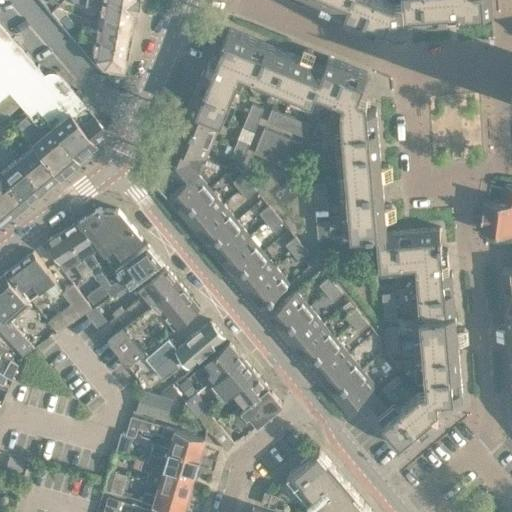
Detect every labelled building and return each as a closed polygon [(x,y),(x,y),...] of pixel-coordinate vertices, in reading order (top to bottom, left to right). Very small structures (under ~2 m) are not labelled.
[(122,67),(136,0),(102,0),(89,60),(122,67)] [(346,10),(350,0),(321,0),(322,0),(319,7),(321,11),(325,13),(330,11),(333,5),(345,10),(346,10)] [(394,2),(388,0),(350,0),(346,10),(345,10),(341,19),(381,36),(389,15),(396,18),(403,17),(404,26),(425,24),(423,0),(401,0),(402,2),(394,2)] [(423,0),(425,24),(447,22),(446,13),(455,13),(456,22),(469,20),(469,16),(492,14),(490,0),(423,0)] [(19,103),(26,110),(29,114),(36,108),(76,158),(76,157),(94,142),(91,139),(94,137),(97,137),(102,133),(102,130),(104,128),(84,103),(58,73),(56,72),(54,71),(53,70),(50,70),(48,70),(46,70),(44,71),(42,72),(0,24),(0,116),(1,117),(5,113),(6,114),(19,103)] [(209,58),(235,68),(248,35),(228,27),(215,58),(210,56),(209,58)] [(235,68),(240,70),(273,84),(286,51),(248,35),(235,68)] [(312,100),(316,90),(315,89),(324,66),(323,66),(311,60),(313,54),(311,49),(307,47),(302,49),(300,56),(286,51),(273,84),(312,100)] [(341,110),(340,110),(344,152),(379,149),(376,107),(367,108),(366,99),(357,95),(367,72),(327,56),(323,66),(324,66),(315,89),(316,90),(342,101),(340,105),(341,110)] [(209,58),(205,67),(236,79),(240,70),(235,68),(209,58)] [(203,66),(187,105),(220,118),(236,79),(205,67),(203,66)] [(251,102),(248,110),(260,115),(263,107),(251,102)] [(213,137),(220,118),(187,105),(180,123),(213,137)] [(266,120),(274,123),(279,110),(271,107),(266,120)] [(26,110),(13,120),(32,144),(33,144),(57,173),(76,158),(36,108),(29,114),(26,110)] [(248,110),(245,118),(256,123),(260,115),(248,110)] [(274,123),(281,126),(286,113),(279,110),(274,123)] [(0,117),(0,129),(11,120),(6,114),(5,113),(1,117),(0,117)] [(281,126),(289,129),(294,116),(286,113),(281,126)] [(289,129),(297,132),(302,120),(294,116),(289,129)] [(256,123),(245,118),(241,127),(253,131),(256,123)] [(304,136),(310,123),(302,120),(297,132),(304,136)] [(180,123),(172,143),(202,155),(202,156),(205,157),(213,137),(180,123)] [(263,126),(258,139),(266,142),(271,130),(263,126)] [(238,136),(249,140),(253,131),(241,127),(238,136)] [(266,142),(273,145),(279,133),(271,130),(266,142)] [(273,145),(281,148),(286,136),(279,133),(273,145)] [(238,136),(235,142),(247,147),(249,140),(238,136)] [(289,151),(294,139),(286,136),(281,148),(289,151)] [(253,151),(261,154),(266,142),(258,139),(253,151)] [(294,139),(289,151),(297,155),(302,142),(294,139)] [(309,142),(310,151),(323,149),(322,141),(309,142)] [(235,142),(232,149),(244,154),(247,147),(235,142)] [(261,154),(268,158),(273,145),(266,142),(261,154)] [(168,193),(169,194),(196,171),(196,170),(202,156),(202,155),(172,143),(157,180),(168,193)] [(32,144),(15,158),(39,187),(56,173),(56,174),(57,173),(33,144),(32,144)] [(268,158),(276,161),(281,148),(273,145),(268,158)] [(276,161),(284,164),(289,151),(281,148),(276,161)] [(244,154),(232,149),(229,156),(241,160),(244,154)] [(310,151),(311,159),(323,158),(323,149),(310,151)] [(344,152),(347,193),(383,190),(381,175),(389,175),(392,171),(391,166),(388,163),(380,164),(379,149),(344,152)] [(289,151),(284,164),(292,167),(297,155),(289,151)] [(39,187),(15,158),(0,169),(0,174),(22,201),(39,187)] [(311,159),(311,168),(324,167),(323,158),(311,159)] [(169,194),(182,210),(209,187),(196,171),(169,194)] [(246,178),(242,172),(232,180),(237,186),(246,178)] [(0,211),(4,216),(22,201),(0,174),(0,211)] [(251,183),(246,178),(237,186),(241,191),(251,183)] [(326,190),(325,181),(312,182),(313,191),(326,190)] [(256,189),(251,183),(241,191),(246,197),(256,189)] [(484,197),(479,228),(488,230),(491,230),(511,232),(511,183),(504,183),(502,200),(484,197)] [(223,202),(209,187),(182,210),(195,225),(223,202)] [(313,191),(314,200),(327,199),(326,190),(313,191)] [(369,233),(376,232),(386,231),(385,216),(392,215),(395,212),(395,207),(391,204),(384,204),(383,190),(347,193),(350,234),(351,234),(360,234),(369,233)] [(314,200),(315,209),(327,208),(327,199),(314,200)] [(236,218),(223,202),(195,225),(208,241),(236,218)] [(273,209),(268,203),(258,212),(263,217),(273,209)] [(98,206),(79,219),(98,244),(115,266),(126,258),(114,242),(124,234),(133,244),(142,237),(118,208),(98,206)] [(277,214),(273,209),(263,217),(267,223),(277,214)] [(282,220),(277,214),(267,223),(272,228),(282,220)] [(249,234),(236,218),(208,241),(221,257),(249,234)] [(92,272),(95,278),(104,272),(89,250),(98,244),(79,219),(62,230),(82,255),(92,272)] [(316,221),(316,229),(329,228),(328,220),(316,221)] [(439,226),(386,231),(376,232),(379,267),(415,264),(419,316),(455,313),(451,270),(449,271),(447,248),(441,248),(439,226)] [(316,229),(317,237),(326,236),(330,236),(329,228),(316,229)] [(84,278),(92,272),(82,255),(62,230),(45,240),(64,266),(73,260),(84,278)] [(369,233),(360,234),(361,247),(370,246),(369,233)] [(262,249),(249,234),(221,257),(235,272),(262,249)] [(351,234),(350,234),(343,235),(344,248),(352,248),(351,234)] [(360,234),(351,234),(352,248),(361,247),(360,234)] [(299,240),(294,235),(285,243),(289,249),(299,240)] [(343,235),(334,236),(335,249),(344,248),(343,235)] [(317,237),(318,247),(320,250),(327,250),(326,236),(317,237)] [(330,236),(326,236),(327,250),(335,249),(334,236),(330,236)] [(304,246),(299,240),(289,249),(294,254),(304,246)] [(123,276),(129,284),(130,285),(162,261),(146,242),(126,258),(115,266),(123,276)] [(298,260),(302,257),(308,251),(304,246),(294,254),(298,260)] [(275,265),(262,249),(235,272),(248,288),(275,265)] [(7,269),(30,297),(55,278),(33,250),(7,269)] [(99,327),(107,337),(123,325),(122,324),(134,314),(134,315),(178,280),(165,265),(139,286),(144,292),(124,309),(120,304),(112,311),(115,314),(99,327)] [(289,281),(275,265),(248,288),(261,304),(289,281)] [(511,266),(501,267),(505,309),(511,308),(511,266)] [(34,346),(11,320),(30,302),(3,272),(0,275),(0,311),(3,315),(0,318),(0,328),(22,354),(34,346)] [(333,281),(328,275),(318,283),(323,289),(333,281)] [(110,295),(129,284),(123,276),(105,286),(108,292),(110,295)] [(122,324),(123,325),(131,334),(159,311),(173,327),(200,306),(178,280),(134,315),(134,314),(122,324)] [(323,289),(328,294),(337,286),(333,281),(323,289)] [(56,331),(63,326),(91,306),(73,282),(62,291),(70,302),(47,319),(56,331)] [(108,292),(105,286),(103,287),(101,284),(87,295),(93,304),(108,292)] [(328,294),(332,300),(342,292),(337,286),(328,294)] [(268,312),(281,328),(309,305),(295,289),(268,312)] [(395,300),(394,291),(381,292),(382,301),(395,300)] [(395,309),(395,300),(382,301),(383,310),(395,309)] [(322,321),(309,305),(281,328),(295,344),(322,321)] [(359,312),(354,306),(345,315),(349,320),(359,312)] [(511,349),(511,308),(505,309),(506,323),(499,324),(495,327),(496,332),(500,336),(507,335),(508,349),(511,349)] [(396,317),(395,309),(383,310),(383,319),(396,317)] [(364,317),(359,312),(349,320),(354,325),(364,317)] [(456,327),(455,313),(419,316),(423,357),(458,353),(457,339),(464,338),(468,335),(467,330),(463,327),(456,327)] [(354,325),(359,331),(368,323),(364,317),(354,325)] [(189,366),(225,335),(211,319),(208,322),(208,321),(176,348),(168,338),(145,357),(154,368),(170,354),(177,363),(182,358),(189,366)] [(308,359),(335,336),(322,321),(295,344),(308,359)] [(123,325),(107,337),(127,361),(143,349),(131,334),(123,325)] [(397,334),(397,325),(384,326),(385,335),(397,334)] [(398,342),(397,334),(385,335),(385,343),(398,342)] [(348,352),(335,336),(308,359),(321,375),(348,352)] [(206,382),(209,385),(242,356),(229,341),(205,361),(212,370),(206,375),(209,379),(206,382)] [(399,351),(398,342),(385,343),(386,352),(399,351)] [(348,352),(321,375),(334,391),(361,368),(348,352)] [(415,393),(391,413),(370,388),(361,396),(405,448),(438,420),(431,412),(438,406),(437,397),(462,395),(458,353),(423,357),(425,389),(420,390),(415,393)] [(221,399),(255,371),(242,356),(209,385),(219,396),(221,399)] [(11,378),(17,363),(10,359),(3,373),(6,375),(11,378)] [(375,384),(361,368),(334,391),(348,407),(361,396),(370,388),(375,384)] [(265,384),(255,371),(221,399),(222,400),(230,392),(240,404),(229,414),(229,413),(228,414),(229,415),(265,384)] [(194,391),(184,379),(175,386),(185,399),(194,391)] [(244,433),(281,402),(265,384),(229,415),(244,433)] [(142,389),(136,408),(166,417),(171,397),(142,389)] [(392,400),(397,396),(391,389),(386,393),(392,400)] [(195,391),(185,400),(197,415),(198,414),(204,409),(207,407),(208,406),(195,391)] [(198,414),(225,448),(234,441),(207,407),(204,409),(198,414)] [(126,432),(133,434),(135,435),(137,426),(172,437),(169,447),(200,456),(203,448),(201,447),(204,436),(131,415),(126,432)] [(127,454),(133,434),(126,432),(121,431),(115,450),(127,454)] [(196,464),(198,464),(200,456),(169,447),(164,445),(161,455),(150,452),(148,460),(193,474),(196,464)] [(286,475),(316,511),(350,511),(364,501),(319,448),(309,457),(307,455),(299,462),(300,464),(286,475)] [(192,485),(190,484),(193,474),(148,460),(136,457),(133,466),(149,470),(146,480),(158,483),(189,493),(192,485)] [(126,474),(109,469),(103,488),(120,493),(126,474)] [(185,501),(187,501),(189,493),(158,483),(155,493),(144,490),(141,499),(182,511),(185,501)] [(260,502),(274,507),(278,494),(264,490),(260,502)] [(107,495),(102,511),(116,511),(120,499),(107,495)] [(350,511),(373,511),(364,501),(350,511)]
